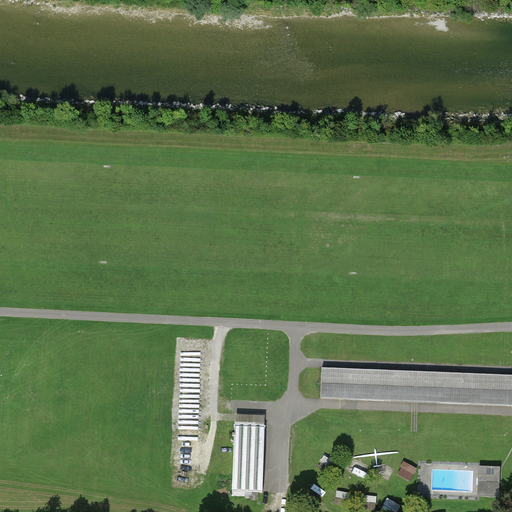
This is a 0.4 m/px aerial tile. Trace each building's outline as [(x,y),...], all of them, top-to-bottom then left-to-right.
[(511,377),(323,371),(322,400),(511,406),(511,377)] [(236,411),(234,493),(264,494),(266,412),(236,411)] [(393,475),(396,468),(382,463),(380,471),(393,475)] [(414,480),(418,467),(404,463),(400,476),(414,480)] [(501,469),(479,468),(478,497),(499,499),(501,469)] [(316,488),(312,495),(320,500),(324,493),(316,488)] [(377,508),(378,495),(357,495),(357,508),(377,508)]
